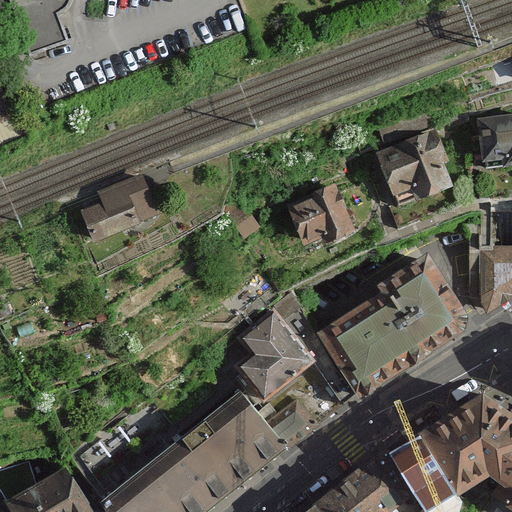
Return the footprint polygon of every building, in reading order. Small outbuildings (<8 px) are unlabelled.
[(0,120),(12,114),(0,91),(0,120)] [(511,117),(481,122),(488,171),(511,167),(511,117)] [(439,131),(380,154),(397,199),(416,191),(421,204),(461,188),(439,131)] [(84,212),(96,243),(161,218),(144,173),(102,189),(107,203),(84,212)] [(339,185),(290,207),(308,248),(328,239),(332,247),(361,234),(339,185)] [(484,300),(489,309),(511,293),(511,248),(506,248),(497,248),(497,254),(484,254),(484,300)] [(200,511),(283,446),(361,389),(391,370),(465,321),(422,258),(384,284),(387,292),(327,331),(299,295),(244,339),(258,356),(242,369),(269,401),(258,418),(234,391),(103,505),(107,511),(200,511)] [(511,409),(490,394),(420,435),(455,494),(459,500),(494,478),(506,487),(511,491),(511,409)] [(455,494),(420,435),(391,454),(419,500),(426,511),(455,494)] [(335,494),(347,511),(402,511),(419,500),(391,454),(335,494)] [(8,503),(13,511),(95,511),(69,467),(8,503)] [(511,491),(506,487),(496,497),(511,509),(511,491)] [(347,511),(335,494),(312,511),(347,511)]
